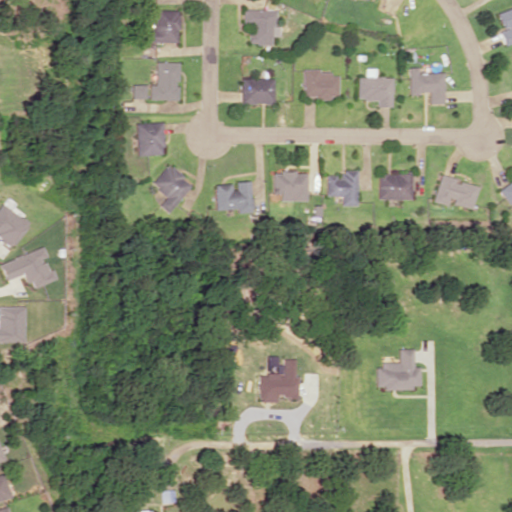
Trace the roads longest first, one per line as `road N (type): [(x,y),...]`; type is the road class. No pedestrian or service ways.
road 1 (residential): [(448,0),(474,52),(482,138),(209,136),(212,0)]
road 2 (residential): [(511,443),(188,445)]
